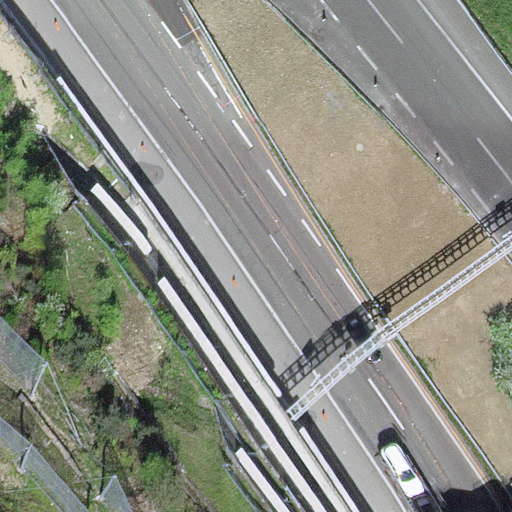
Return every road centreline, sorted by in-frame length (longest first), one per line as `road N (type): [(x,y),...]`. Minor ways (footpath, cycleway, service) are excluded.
road 1 (motorway): [(91,0),(467,511)]
road 2 (motorway): [(511,178),(376,0)]
